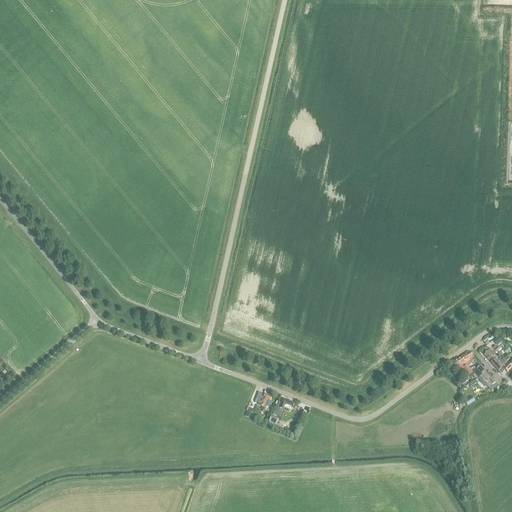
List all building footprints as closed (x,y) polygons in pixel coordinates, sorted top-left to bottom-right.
[(493,334),(489,337),(488,336),(484,339),(487,343),(496,337),(493,334)] [(498,338),(494,341),(498,346),(502,342),(498,338)] [(484,355),(489,361),(495,355),(490,349),(484,355)] [(464,367),(463,366),(465,364),(464,362),(473,356),(470,352),(457,361),(462,368),(464,367)] [(500,370),(501,369),(505,363),(507,361),(506,360),(503,357),(497,362),(494,359),(490,362),(499,371),(500,370)] [(469,376),(473,372),(472,372),(472,371),(470,369),(470,370),(467,366),(464,368),(464,367),(462,368),(457,361),(450,365),(453,370),(459,366),(461,369),(461,370),(463,369),(466,374),(465,375),(466,377),(468,375),(469,376)] [(511,367),(511,366),(507,361),(505,363),(501,369),(500,370),(502,373),(505,370),(507,372),(511,367)] [(469,376),(470,377),(474,374),(478,378),(480,377),(486,372),(481,366),(480,366),(479,365),(472,371),(472,372),(473,372),(469,376)] [(486,372),(480,377),(485,384),(484,385),(487,389),(489,388),(492,391),(495,390),(496,392),(501,389),(499,386),(486,372)] [(271,397),(265,394),(264,395),(258,393),(256,399),(262,402),(261,405),(270,408),(272,402),(270,401),(271,397)] [(280,409),(283,410),(284,408),(291,411),(294,404),(284,399),(282,403),(279,402),(275,412),(274,411),(273,415),(277,416),(280,409)] [(269,422),(276,425),(278,419),(271,416),(269,422)]
